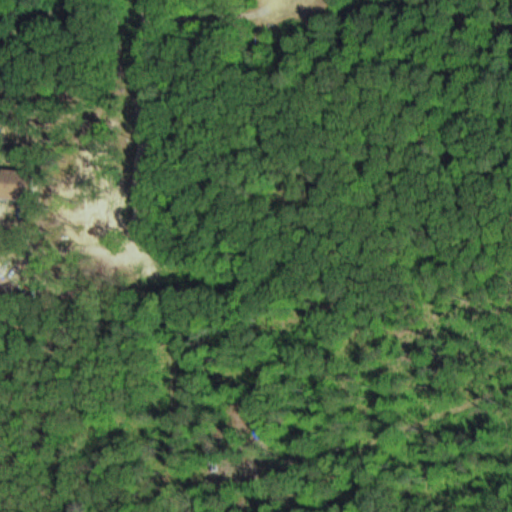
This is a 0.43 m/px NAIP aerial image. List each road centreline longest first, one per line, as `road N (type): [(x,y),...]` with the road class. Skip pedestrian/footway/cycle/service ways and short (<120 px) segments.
road 1 (residential): [(160,335),(158,0)]
road 2 (residential): [(124,0),(0,58)]
